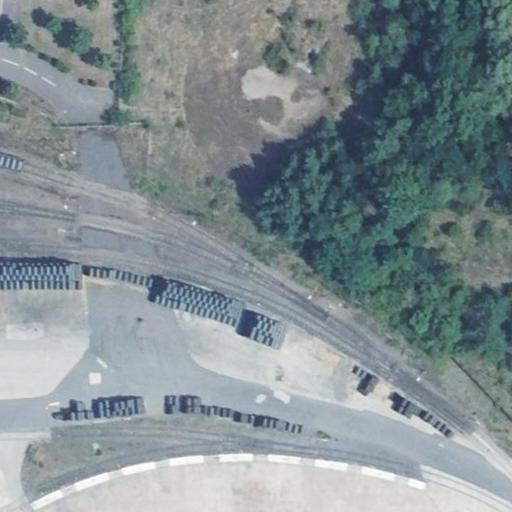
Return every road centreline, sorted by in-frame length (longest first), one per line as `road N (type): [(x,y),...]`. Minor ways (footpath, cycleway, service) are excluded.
road 1 (unclassified): [(0,59),(35,73),(78,106),(99,152),(114,225)]
road 2 (unknown): [(96,511),(192,500),(269,511)]
